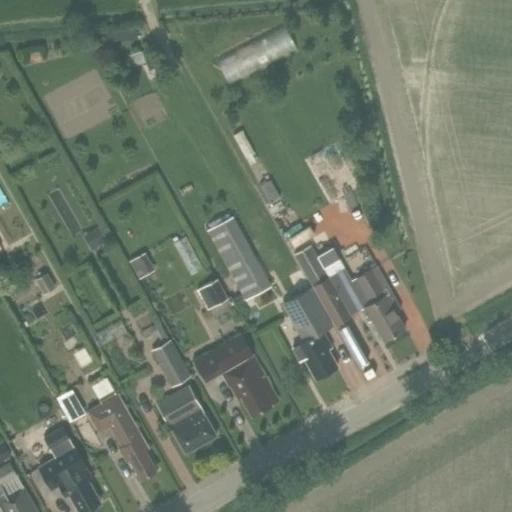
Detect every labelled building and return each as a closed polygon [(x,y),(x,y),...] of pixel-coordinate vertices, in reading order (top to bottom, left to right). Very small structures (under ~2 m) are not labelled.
[(224,60),(238,82),(302,45),(289,22),(224,60)] [(149,69),(159,65),(150,45),(140,49),(149,69)] [(259,186),(269,203),(280,196),(270,179),(259,186)] [(206,230),(245,300),(272,286),(232,215),(206,230)] [(91,249),(107,239),(99,226),(83,235),(91,249)] [(350,315),(328,276),(310,244),(293,253),(312,286),(334,324),(350,315)] [(145,252),(129,261),(139,278),(155,269),(145,252)] [(370,302),(361,307),(363,311),(368,320),(372,319),(384,339),(406,327),(396,310),(401,308),(397,301),(376,264),(356,275),(370,302)] [(43,293),(55,287),(47,272),(35,279),(43,293)] [(196,288),(207,309),(228,298),(217,277),(196,288)] [(334,324),(312,286),(282,302),(303,340),(292,346),(300,360),(304,357),(316,378),(337,366),(328,349),(333,346),(324,330),(334,324)] [(169,339),(159,321),(142,331),(144,336),(155,330),(162,344),(151,350),(172,386),(192,375),(171,338),(169,339)] [(240,394),(251,414),(278,399),(240,333),(194,360),(206,379),(221,371),(229,384),(230,384),(237,396),(240,394)] [(104,396),(121,390),(116,376),(99,382),(104,396)] [(157,402),(185,451),(215,434),(188,385),(157,402)] [(56,398),(70,422),(82,415),(68,391),(56,398)] [(148,449),(117,394),(87,410),(99,431),(111,424),(122,445),(119,447),(126,460),(129,458),(140,478),(155,469),(145,451),(148,449)] [(91,477),(73,446),(62,426),(44,436),(55,456),(39,465),(51,486),(58,481),(66,494),(69,492),(80,511),(99,500),(88,479),(91,477)] [(0,461),(10,456),(3,444),(0,445),(0,461)] [(0,511),(36,511),(38,511),(22,484),(16,474),(9,462),(0,467),(0,511)]
